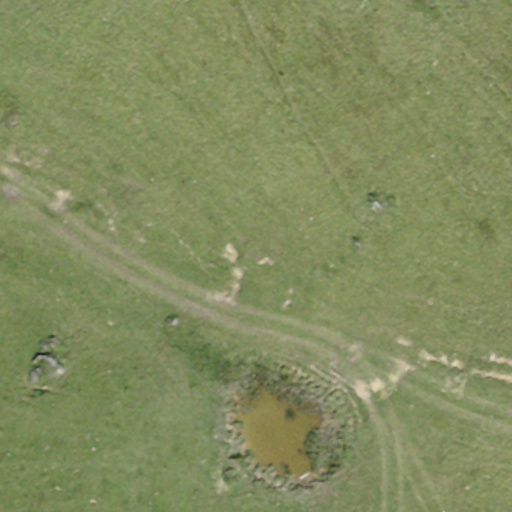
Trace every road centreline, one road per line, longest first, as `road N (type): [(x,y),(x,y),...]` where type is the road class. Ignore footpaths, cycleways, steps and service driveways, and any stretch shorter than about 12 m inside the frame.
road 1 (track): [(0,172),(273,273),(424,378),(511,415)]
road 2 (track): [(357,331),(374,405),(431,511)]
